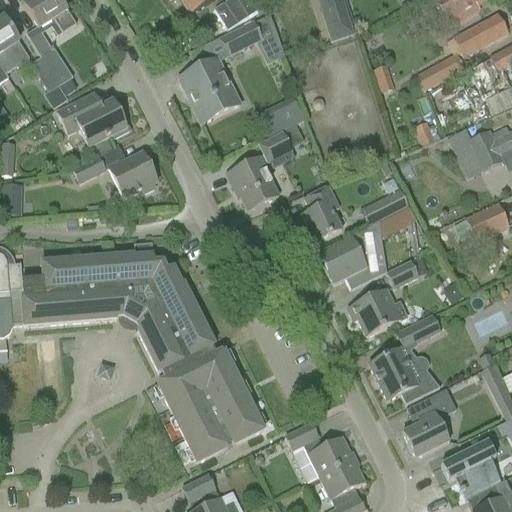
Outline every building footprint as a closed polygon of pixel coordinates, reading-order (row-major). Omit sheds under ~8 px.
[(53,0),(37,0),(22,10),(32,27),(37,34),(47,28),(52,25),(60,38),(61,37),(74,29),(65,15),(64,15),(53,0)] [(214,0),(175,0),(188,20),(216,2),(214,0)] [(352,40),(339,0),(315,0),(329,47),(352,40)] [(475,11),(485,5),(481,0),(440,0),(418,14),(433,38),(445,31),(447,34),(478,15),(475,11)] [(451,45),(462,64),(507,39),(496,20),(451,45)] [(2,23),(0,23),(0,73),(4,80),(27,65),(16,48),(17,47),(2,23)] [(232,113),(215,80),(222,77),(216,66),(227,61),(260,44),(252,28),(219,44),(189,60),(196,74),(176,84),(199,130),(232,113)] [(71,83),(53,54),(51,55),(40,38),(28,46),(39,63),(57,92),(71,83)] [(511,50),(503,56),(488,64),(495,77),(511,69),(511,70),(511,50)] [(414,81),(422,96),(462,75),(454,60),(414,81)] [(57,92),(39,63),(29,69),(47,98),(57,92)] [(318,96),(333,95),(330,70),(315,72),(318,96)] [(373,75),(376,83),(380,96),(390,93),(383,72),(373,75)] [(483,106),(490,119),(511,107),(511,95),(510,92),(483,106)] [(66,141),(77,135),(87,154),(111,142),(112,144),(129,136),(121,121),(119,122),(110,105),(98,111),(92,99),(54,118),(66,141)] [(291,102),(256,120),(267,143),(302,125),(291,102)] [(511,136),(491,147),(486,138),(465,149),(479,178),(501,167),(498,162),(511,155),(511,136)] [(281,137),(258,149),(267,167),(290,156),(287,149),(281,137)] [(0,149),(0,180),(11,181),(12,150),(0,149)] [(116,167),(106,173),(122,205),(140,195),(142,200),(153,194),(151,190),(155,188),(140,158),(117,170),(116,167)] [(224,179),(234,198),(236,197),(246,217),(277,202),(257,162),(224,179)] [(71,176),(78,189),(103,177),(96,163),(71,176)] [(0,207),(15,207),(15,190),(0,189),(0,207)] [(337,214),(326,192),(320,194),(302,203),(309,216),(298,221),(303,231),(301,232),(311,251),(340,236),(330,217),(337,214)] [(398,195),(369,210),(377,227),(407,212),(398,195)] [(462,225),(473,248),(506,233),(495,210),(462,225)] [(407,212),(377,227),(382,235),(411,220),(407,212)] [(109,229),(108,218),(98,219),(99,229),(109,229)] [(327,265),(321,268),(332,291),(343,285),(363,275),(357,262),(368,256),(373,254),(364,234),(340,246),(322,255),(327,265)] [(165,240),(149,242),(150,250),(166,249),(165,240)] [(0,344),(1,344),(7,340),(10,334),(10,331),(21,330),(22,332),(115,324),(115,322),(119,322),(120,326),(131,333),(135,330),(137,335),(135,336),(157,379),(159,377),(210,352),(213,351),(181,288),(179,289),(171,272),(170,272),(164,261),(151,262),(151,261),(133,263),(133,260),(40,268),(41,283),(20,285),(19,269),(5,271),(5,267),(1,261),(0,260),(0,344)] [(417,282),(409,266),(384,278),(392,294),(417,282)] [(392,311),(384,295),(363,305),(345,314),(352,328),(356,326),(364,343),(406,323),(398,308),(392,311)] [(431,322),(395,340),(402,354),(438,336),(431,322)] [(214,359),(210,352),(159,377),(163,385),(155,389),(195,469),(225,453),(223,448),(228,445),(231,451),(261,435),(222,355),(214,359)] [(437,393),(425,379),(413,385),(398,355),(385,361),(367,370),(385,407),(400,399),(405,409),(437,393)] [(480,377),(504,426),(511,421),(511,410),(495,370),(480,377)] [(429,418),(417,424),(413,431),(400,437),(414,464),(447,447),(439,432),(443,431),(446,420),(454,416),(444,394),(422,405),(429,418)] [(511,435),(511,421),(504,426),(494,431),(499,442),(504,439),(511,435)] [(306,460),(318,483),(351,466),(340,443),(318,453),(314,444),(316,443),(310,429),(283,443),(290,457),(302,450),(306,459),(306,460)] [(464,505),(465,505),(499,487),(499,486),(498,487),(487,466),(494,463),(485,446),(439,470),(447,486),(455,482),(457,486),(455,487),(458,494),(458,495),(457,495),(457,496),(457,497),(458,497),(458,498),(459,498),(460,498),(464,505)] [(361,511),(357,503),(355,504),(351,495),(363,489),(351,466),(318,483),(329,506),(332,511),(361,511)] [(200,511),(238,511),(231,497),(218,504),(216,499),(207,481),(180,494),(187,508),(201,501),(205,510),(200,511)] [(511,511),(511,499),(505,485),(499,487),(465,505),(468,511),(511,511)]
